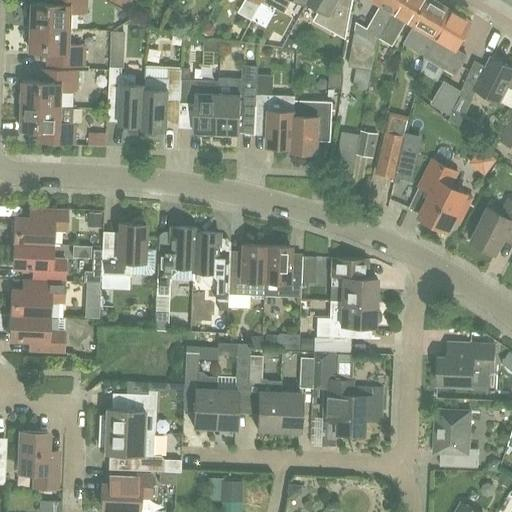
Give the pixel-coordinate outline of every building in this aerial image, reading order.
[(32,2),(31,27),(71,29),(72,14),(83,15),(87,11),(87,0),(49,0),(49,3),(32,2)] [(261,0),(261,2),(283,14),(291,0),(299,0),(306,3),(307,4),(308,1),(307,1),(307,0),(261,0)] [(307,0),(307,1),(308,1),(320,8),(313,21),(346,39),(351,10),(336,2),(336,0),(307,0)] [(366,30),(379,37),(399,0),(371,0),(371,1),(380,6),(366,29),(366,30)] [(426,0),(399,0),(379,37),(392,45),(406,21),(413,25),(426,0)] [(413,25),(405,40),(402,51),(407,54),(421,30),(434,38),(451,8),(435,0),(426,0),(413,25)] [(476,37),(465,32),(472,21),(451,8),(434,38),(439,41),(441,44),(447,48),(439,60),(446,64),(446,65),(457,72),(476,37)] [(71,29),(31,27),(30,51),(46,52),(46,65),(84,67),(85,49),(82,44),(70,44),(71,29)] [(123,64),(123,30),(109,30),(109,64),(123,64)] [(348,66),(372,70),(377,41),(366,35),(365,41),(353,39),(348,66)] [(476,89),(500,101),(508,86),(511,88),(511,85),(511,67),(491,57),(486,66),(477,84),(466,78),(459,94),(461,95),(467,98),(471,100),(476,89)] [(110,66),(108,102),(119,103),(118,123),(145,124),(147,86),(137,85),(138,74),(124,74),(124,67),(110,66)] [(147,86),(145,124),(145,127),(168,128),(169,97),(180,97),(181,68),(148,67),(147,86)] [(217,132),(219,93),(219,77),(218,80),(190,79),(190,67),(182,67),(182,68),(181,68),(180,97),(180,102),(195,103),(194,130),(217,132)] [(78,71),(51,69),(40,69),(39,81),(22,80),(22,104),(62,106),(73,107),(74,92),(78,88),(78,71)] [(219,77),(219,93),(217,132),(239,133),(241,104),(256,105),(257,94),(257,82),(243,81),(243,78),(219,77)] [(451,112),(459,94),(460,91),(446,82),(434,102),(451,112)] [(257,94),(256,105),(257,105),(257,115),(268,116),(267,145),(292,146),(291,150),(293,150),(295,103),(281,103),(282,95),(257,94)] [(459,125),(472,101),(471,100),(467,98),(461,95),(449,119),(459,125)] [(295,103),(293,150),(317,152),(318,122),(331,123),(332,101),(307,100),(307,104),(295,103)] [(61,122),(62,106),(22,104),(21,130),(37,131),(37,143),(76,145),(76,127),(72,123),(61,122)] [(511,119),(502,140),(511,145),(511,119)] [(374,157),(378,133),(360,129),(355,154),(374,157)] [(106,133),(89,133),(89,144),(106,145),(106,133)] [(387,133),(377,173),(395,177),(405,137),(387,133)] [(403,149),(418,152),(421,141),(406,137),(403,149)] [(480,147),(468,162),(484,174),(496,158),(480,147)] [(458,171),(433,159),(420,185),(432,191),(420,215),(448,229),(454,219),(459,222),(472,197),(450,186),(458,171)] [(503,239),(511,243),(511,199),(509,198),(501,214),(488,207),(471,241),(495,254),(503,239)] [(52,231),(65,232),(66,208),(28,207),(28,219),(16,218),(15,242),(51,244),(52,231)] [(117,249),(102,248),(101,274),(130,276),(130,273),(150,274),(153,271),(154,249),(144,249),(145,223),(144,221),(143,220),(142,219),(140,218),(139,218),(137,218),(136,218),(135,218),(133,219),(132,220),(131,222),(130,223),(118,222),(117,249)] [(170,279),(192,280),(192,271),(193,271),(195,227),(170,226),(170,245),(158,245),(156,294),(169,295),(170,279)] [(195,227),(193,271),(206,271),(215,282),(215,297),(218,300),(228,301),(228,293),(229,269),(230,252),(218,251),(218,232),(195,231),(195,227)] [(51,257),(51,244),(15,242),(13,267),(32,267),(31,278),(38,278),(63,280),(64,258),(51,257)] [(89,257),(90,245),(72,244),(71,256),(89,257)] [(241,270),(229,269),(228,293),(249,294),(252,298),(264,298),(264,295),(266,245),(242,244),(241,270)] [(290,246),(266,245),(264,295),(300,296),(301,272),(289,272),(290,246)] [(93,270),(93,280),(100,280),(101,275),(101,274),(101,269),(102,248),(94,248),(93,270)] [(331,257),(331,264),(330,285),(341,286),(341,300),(376,302),(377,278),(366,277),(367,258),(331,257)] [(111,275),(101,275),(100,280),(100,284),(100,287),(111,287),(111,275)] [(48,316),(61,317),(63,280),(38,278),(31,278),(31,289),(12,288),(11,314),(48,316)] [(100,287),(100,284),(86,283),(85,296),(100,296),(100,287)] [(218,300),(217,309),(227,310),(227,308),(228,301),(218,300)] [(329,300),(329,315),(328,336),(351,337),(351,325),(375,326),(375,322),(378,322),(381,320),(381,312),(378,310),(375,310),(376,302),(341,300),(329,300)] [(168,311),(155,310),(154,329),(167,330),(168,311)] [(10,339),(29,340),(28,351),(62,353),(63,330),(47,329),(48,316),(11,314),(10,339)] [(485,390),(486,371),(494,371),(495,344),(445,342),(444,356),(438,356),(437,384),(472,385),(472,390),(485,390)] [(249,345),(236,345),(235,384),(248,385),(249,355),(249,345)] [(314,351),(313,357),(312,384),(325,384),(324,432),(363,433),(364,418),(381,419),(382,387),(351,386),(352,381),(329,380),(330,358),(329,357),(330,352),(314,351)] [(511,353),(509,351),(502,360),(511,367),(511,353)] [(197,377),(197,372),(198,352),(185,352),(184,382),(195,382),(193,426),(214,427),(216,378),(197,377)] [(335,352),(336,374),(349,373),(348,352),(335,352)] [(262,355),(249,355),(248,385),(260,385),(260,390),(258,390),(257,429),(278,430),(280,391),(281,382),(261,381),(262,355)] [(300,357),(299,377),(299,387),(312,387),(313,357),(300,357)] [(217,378),(216,378),(214,427),(235,428),(237,389),(216,388),(217,378)] [(280,391),(278,430),(299,431),(301,392),(280,391)] [(155,417),(155,394),(134,393),(133,409),(106,407),(105,415),(99,415),(99,430),(154,432),(148,431),(148,420),(151,420),(155,417)] [(470,411),(436,409),(434,452),(441,452),(440,465),(478,467),(479,449),(469,448),(470,411)] [(163,471),(164,459),(160,455),(153,454),(154,432),(99,430),(98,445),(104,445),(104,453),(130,454),(130,469),(163,471)] [(48,433),(48,432),(20,431),(19,471),(34,472),(33,487),(57,488),(57,487),(59,462),(47,462),(48,433)] [(163,471),(162,483),(175,484),(175,472),(163,471)] [(126,484),(103,484),(102,508),(138,510),(139,496),(150,497),(151,474),(127,473),(126,484)] [(207,500),(241,501),(241,479),(207,478),(207,500)] [(39,499),(37,511),(48,511),(50,500),(39,499)] [(60,511),(61,500),(51,500),(50,511),(60,511)] [(479,511),(462,502),(455,511),(479,511)]
